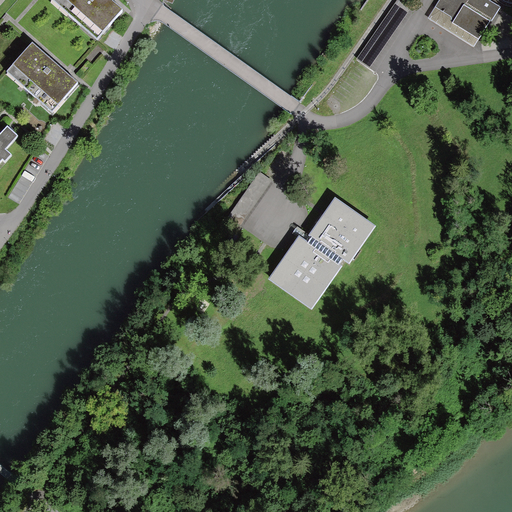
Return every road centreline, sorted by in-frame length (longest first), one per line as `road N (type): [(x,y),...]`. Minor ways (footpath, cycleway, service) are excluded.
road 1 (residential): [(8,232),(123,52),(144,1)]
road 2 (residential): [(144,1),(296,108)]
